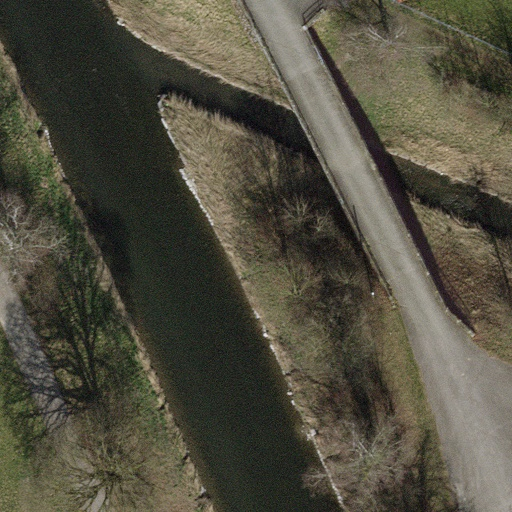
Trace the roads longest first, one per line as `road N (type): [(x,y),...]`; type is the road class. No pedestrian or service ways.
road 1 (track): [(103,511),(0,266)]
road 2 (track): [(343,0),(511,76)]
road 3 (track): [(444,345),(482,511)]
